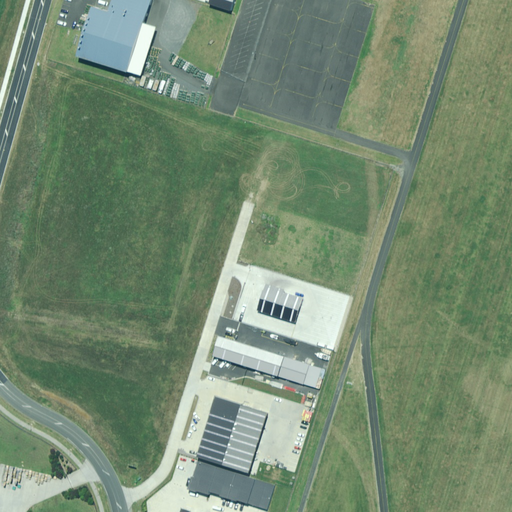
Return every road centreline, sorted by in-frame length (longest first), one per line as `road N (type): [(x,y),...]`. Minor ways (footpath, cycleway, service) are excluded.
road 1 (unclassified): [(0,382),(86,442),(114,486),(119,511)]
road 2 (unclassified): [(43,0),(0,156)]
